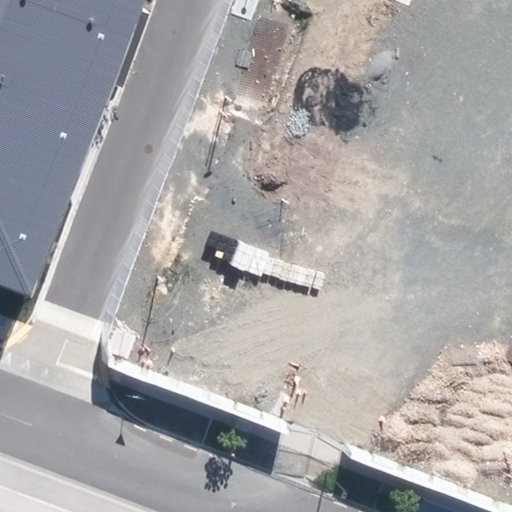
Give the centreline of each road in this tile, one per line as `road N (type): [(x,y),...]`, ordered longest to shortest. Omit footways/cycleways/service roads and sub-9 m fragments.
road 1 (residential): [(32,425),(189,0)]
road 2 (residential): [(262,511),(32,425)]
